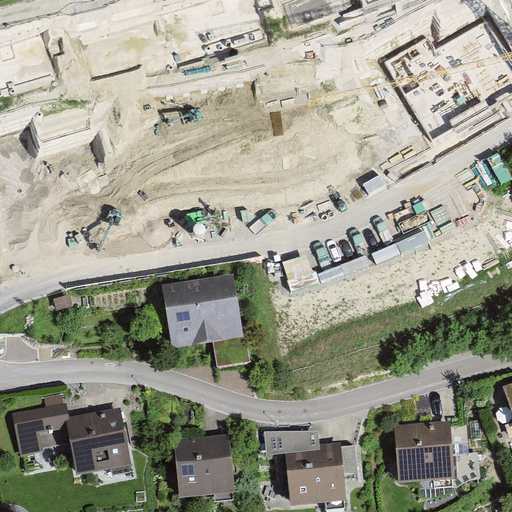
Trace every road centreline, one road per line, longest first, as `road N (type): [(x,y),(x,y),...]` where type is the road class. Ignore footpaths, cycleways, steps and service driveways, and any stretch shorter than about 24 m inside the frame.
road 1 (residential): [(511,129),(401,197),(292,239),(0,294)]
road 2 (residential): [(511,361),(329,413),(269,411),(135,376),(61,372),(0,380)]
